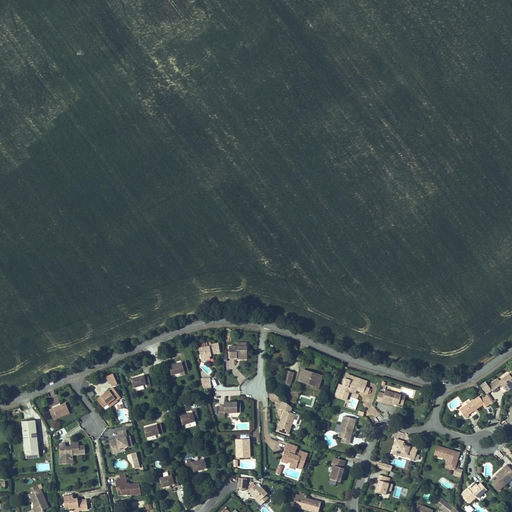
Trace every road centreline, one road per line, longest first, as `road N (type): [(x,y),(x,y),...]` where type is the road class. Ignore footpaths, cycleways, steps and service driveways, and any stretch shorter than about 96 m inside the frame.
road 1 (tertiary): [(70,375),(170,331),(214,321),(262,324)]
road 2 (tertiary): [(262,324),(442,383)]
road 3 (residential): [(352,511),(376,430),(434,420)]
